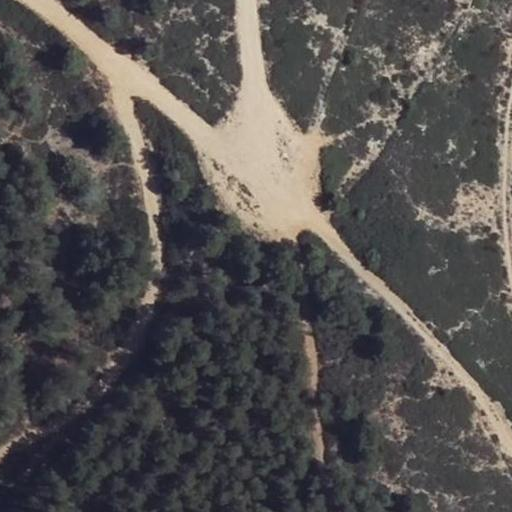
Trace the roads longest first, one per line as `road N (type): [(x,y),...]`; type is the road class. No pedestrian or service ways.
road 1 (track): [(119,67),(161,236),(144,329),(119,367),(0,468)]
road 2 (track): [(34,0),(205,137),(263,170),(248,0)]
road 3 (track): [(511,439),(413,314),(263,170)]
road 4 (track): [(281,187),(332,511)]
road 5 (track): [(511,90),(501,184),(511,269)]
